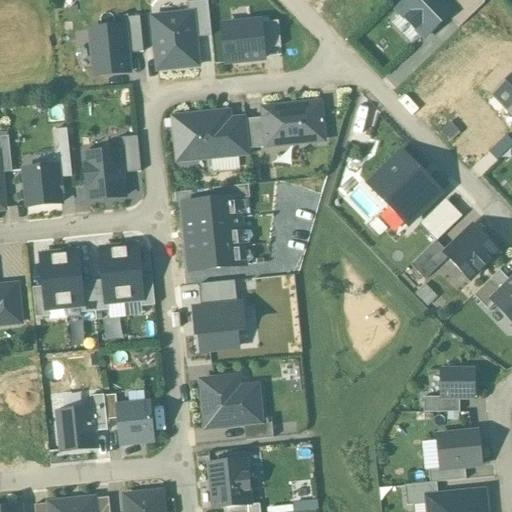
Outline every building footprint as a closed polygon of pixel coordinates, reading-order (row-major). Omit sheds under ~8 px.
[(451,0),(403,0),(393,10),(423,41),(449,17),(459,7),(453,1),(451,0)] [(478,0),(453,0),(453,1),(459,7),(449,17),(458,26),(482,4),(478,0)] [(151,16),(155,72),(199,69),(195,12),(151,16)] [(276,21),(260,23),(263,47),(278,45),(276,21)] [(260,23),(223,26),(227,64),(264,60),(263,47),(260,23)] [(88,31),(93,77),(131,73),(126,27),(88,31)] [(511,76),(491,97),(511,117),(511,76)] [(322,102),(259,108),(260,120),(263,146),(264,152),(326,146),(322,102)] [(168,115),(174,163),(250,156),(249,148),(245,122),(245,115),(231,115),(231,107),(168,115)] [(260,120),(245,122),(249,148),(263,146),(260,120)] [(49,133),(52,168),(58,167),(59,179),(70,178),(65,131),(49,133)] [(0,169),(1,174),(12,173),(9,137),(0,137),(0,169)] [(115,140),(116,152),(120,152),(122,173),(138,172),(135,138),(115,140)] [(423,171),(399,148),(364,185),(387,207),(423,171)] [(116,152),(84,156),(85,167),(87,187),(88,187),(89,201),(124,198),(124,191),(122,173),(120,152),(116,152)] [(238,160),(210,161),(211,171),(238,170),(238,160)] [(52,168),(24,171),(28,208),(61,204),(59,179),(58,167),(52,168)] [(446,194),(423,171),(387,207),(410,230),(446,194)] [(214,203),(181,207),(188,274),(248,267),(241,202),(249,202),(247,188),(213,191),(214,203)] [(442,198),(418,225),(436,241),(460,214),(442,198)] [(499,253),(474,226),(444,255),(470,281),(499,253)] [(117,248),(123,307),(141,305),(141,311),(154,309),(151,279),(137,280),(134,246),(117,248)] [(123,307),(117,248),(99,249),(102,283),(91,284),(94,315),(109,313),(109,309),(123,307)] [(57,253),(62,313),(80,311),(81,316),(94,315),(91,284),(77,286),(73,252),(57,253)] [(62,313),(57,253),(39,255),(42,289),(31,290),(34,321),(49,319),(48,314),(62,313)] [(511,279),(490,301),(511,322),(511,279)] [(235,284),(200,288),(202,310),(192,311),(196,354),(241,350),(235,284)] [(16,287),(0,288),(0,325),(20,323),(16,287)] [(441,368),(441,399),(474,400),(474,368),(441,368)] [(199,381),(204,430),(264,424),(260,384),(239,387),(238,377),(199,381)] [(92,412),(56,415),(59,454),(95,451),(93,434),(107,433),(104,397),(90,398),(92,412)] [(147,399),(115,401),(118,444),(151,441),(147,399)] [(435,434),(439,470),(483,465),(479,430),(435,434)] [(205,462),(210,508),(253,504),(246,458),(205,462)] [(425,511),(487,511),(484,488),(424,492),(425,511)] [(121,494),(122,511),(167,511),(166,490),(121,494)] [(98,511),(97,499),(47,504),(47,511),(98,511)]
